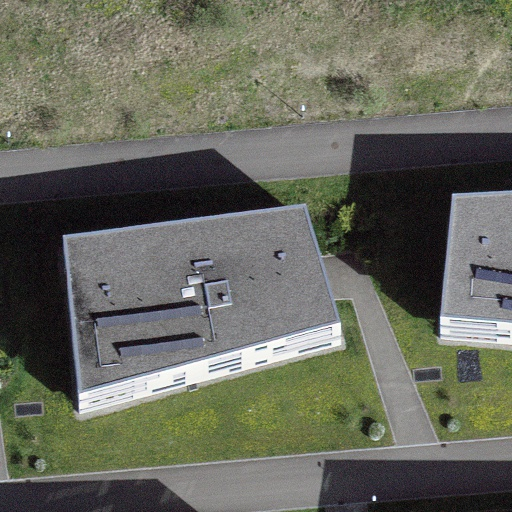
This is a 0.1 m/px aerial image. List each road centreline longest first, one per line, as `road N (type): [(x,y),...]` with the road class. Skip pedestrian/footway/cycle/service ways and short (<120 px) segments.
road 1 (residential): [(511,138),(0,182)]
road 2 (residential): [(60,511),(511,473)]
road 3 (unknown): [(429,480),(351,259)]
